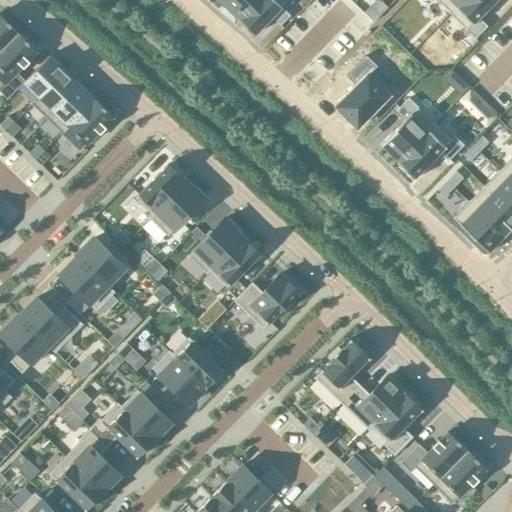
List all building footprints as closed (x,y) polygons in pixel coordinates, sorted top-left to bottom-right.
[(224,0),(221,3),(237,18),(236,18),(237,19),(255,0),(224,0)] [(255,0),(237,19),(253,34),(271,16),(280,25),(290,14),(281,6),(286,0),(255,0)] [(436,0),(448,12),(449,13),(461,0),(436,0)] [(461,0),(449,13),(475,38),(487,25),(478,17),(496,0),(461,0)] [(369,5),(363,12),(373,21),(379,14),(369,5)] [(0,14),(0,45),(16,30),(0,14)] [(16,30),(0,45),(0,81),(1,83),(0,84),(0,91),(7,98),(23,81),(14,72),(36,49),(16,30)] [(49,55),(23,82),(38,95),(31,102),(32,103),(64,70),(57,63),(49,55)] [(355,86),(335,106),(356,127),(388,94),(368,74),(376,66),(366,55),(346,76),(355,86)] [(64,70),(32,103),(46,117),(79,84),(64,70)] [(79,84),(46,117),(60,131),(59,131),(60,132),(94,97),(93,97),(92,97),(79,84)] [(498,114),(471,87),(458,101),(486,127),(498,114)] [(94,97),(60,132),(79,151),(112,116),(94,97)] [(401,122),(379,144),(380,146),(381,145),(396,160),(396,161),(433,122),(416,107),(417,106),(408,97),(396,110),(404,119),(401,122)] [(8,115),(0,123),(0,124),(5,130),(14,121),(8,115)] [(14,121),(5,130),(11,135),(19,127),(14,121)] [(433,122),(396,161),(415,179),(416,178),(415,177),(439,152),(448,160),(463,144),(454,135),(451,139),(433,122)] [(481,135),(472,145),(479,151),(488,142),(481,135)] [(37,144),(29,153),(34,158),(43,150),(37,144)] [(472,145),(462,154),(469,161),(479,151),(472,145)] [(43,150),(34,158),(40,164),(49,155),(43,150)] [(511,155),(498,170),(511,184),(511,155)] [(168,164),(135,198),(152,214),(149,218),(185,180),(168,164)] [(455,170),(446,180),(453,187),(463,177),(455,170)] [(511,184),(498,170),(483,186),(511,213),(511,184)] [(185,180),(149,218),(167,236),(204,198),(202,196),(204,193),(190,180),(188,182),(185,180)] [(446,180),(437,190),(444,196),(453,187),(446,180)] [(511,213),(483,186),(468,201),(503,235),(511,225),(511,213)] [(468,201),(452,217),(488,252),(489,251),(488,250),(503,235),(468,201)] [(223,218),(187,255),(205,273),(241,236),(241,235),(240,234),(243,231),(240,228),(228,217),(226,220),(223,218)] [(119,230),(113,237),(122,246),(129,239),(119,230)] [(241,236),(205,273),(205,274),(209,270),(226,287),(259,253),(241,236)] [(93,238),(75,257),(113,293),(114,292),(107,285),(124,268),(93,238)] [(75,257),(59,274),(96,310),(113,293),(75,257)] [(153,257),(143,267),(150,274),(160,264),(153,257)] [(160,264),(150,274),(157,281),(167,271),(160,264)] [(251,282),(233,300),(261,328),(277,312),(278,312),(281,315),(291,304),(288,301),(291,298),(298,291),(297,290),(299,287),(289,277),(287,280),(286,279),(286,280),(279,273),(261,292),(254,285),(251,282)] [(161,285),(152,294),(159,301),(168,291),(161,285)] [(168,291),(159,301),(166,308),(175,298),(170,293),(168,291)] [(18,315),(55,352),(72,334),(66,328),(75,318),(64,306),(54,316),(35,298),(19,315),(18,315)] [(204,312),(197,319),(206,329),(213,322),(204,312)] [(18,315),(0,333),(19,352),(10,362),(21,373),(48,346),(54,353),(55,352),(18,315)] [(116,331),(106,341),(113,348),(123,338),(116,331)] [(169,350),(168,351),(205,387),(223,369),(222,368),(221,369),(220,369),(192,342),(194,340),(192,339),(191,340),(188,337),(172,353),(169,350)] [(320,370),(314,377),(341,403),(358,386),(349,377),(367,358),(368,359),(370,358),(349,338),(348,340),(349,341),(344,346),(343,346),(340,349),(338,346),(327,357),(330,360),(322,369),(321,368),(319,369),(320,370)] [(126,343),(117,353),(124,359),(133,350),(126,343)] [(168,351),(151,368),(188,404),(205,387),(168,351)] [(117,353),(108,362),(115,369),(124,359),(117,353)] [(0,408),(11,397),(4,390),(14,381),(2,369),(0,371),(0,408)] [(358,386),(341,403),(368,428),(372,425),(404,392),(387,375),(368,395),(358,386)] [(117,403),(117,404),(153,440),(155,438),(154,438),(156,437),(170,422),(149,402),(158,393),(146,381),(137,390),(121,406),(117,403)] [(404,392),(372,425),(389,441),(385,445),(394,453),(410,436),(402,428),(420,410),(421,411),(422,409),(419,406),(421,404),(408,390),(405,393),(404,392)] [(54,395),(44,406),(51,413),(61,402),(54,395)] [(75,396),(66,405),(73,412),(82,403),(75,396)] [(99,419),(89,430),(106,446),(116,436),(135,455),(134,456),(136,458),(153,440),(117,404),(100,420),(99,419)] [(66,405),(56,415),(63,422),(73,412),(66,405)] [(20,426),(12,434),(21,442),(28,434),(20,426)] [(81,440),(65,456),(102,492),(103,491),(118,475),(98,455),(106,446),(89,430),(80,439),(81,440)] [(418,445),(401,463),(411,473),(416,468),(432,484),(466,449),(448,431),(426,453),(418,445)] [(466,449),(432,484),(451,502),(485,467),(466,449)] [(19,452),(9,462),(16,469),(26,459),(19,452)] [(65,456),(48,473),(55,480),(54,481),(55,482),(56,481),(84,508),(83,509),(84,511),(102,492),(65,456)] [(225,480),(257,511),(259,511),(254,507),(269,492),(241,464),(225,480)] [(382,467),(373,476),(385,487),(393,479),(382,467)] [(257,511),(225,480),(210,495),(227,511),(257,511)] [(486,485),(479,492),(485,497),(492,490),(486,485)] [(361,491),(353,499),(359,505),(367,497),(361,491)] [(53,511),(34,493),(18,509),(20,511),(53,511)] [(227,511),(210,495),(195,511),(196,511),(227,511)] [(353,499),(344,507),(348,511),(350,511),(359,505),(353,499)] [(416,501),(408,509),(410,511),(416,511),(422,506),(416,501)]
